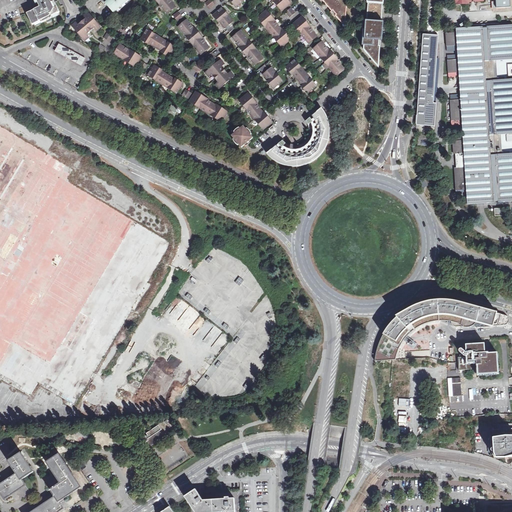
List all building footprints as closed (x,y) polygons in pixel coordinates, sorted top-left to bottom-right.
[(41,7),(28,13),(33,24),(42,20),(59,12),(59,9),(55,1),(54,0),(36,0),(37,4),(39,3),(41,7)] [(109,0),(107,2),(116,12),(131,0),(109,0)] [(156,0),(167,14),(176,7),(170,0),(156,0)] [(209,0),(206,4),(210,9),(215,4),(211,0),(209,0)] [(272,0),(282,11),(291,4),(287,0),(272,0)] [(322,0),(325,3),(327,2),(333,10),(332,11),(342,24),(346,21),(347,1),(346,0),(322,0)] [(367,0),(367,3),(368,3),(367,21),(366,21),(365,30),(363,30),(362,45),(364,45),(364,49),(379,68),(380,46),(379,46),(380,41),(381,41),(382,22),(381,22),(383,4),(383,0),(367,0)] [(222,8),(213,16),(219,22),(220,22),(225,28),(233,21),(222,8)] [(286,12),(290,17),(295,13),(291,8),(286,12)] [(267,11),(258,18),(282,47),(291,39),(282,29),(281,30),(276,23),(276,22),(267,11)] [(173,16),(178,21),(183,17),(179,12),(173,16)] [(84,21),(91,30),(95,27),(97,31),(101,28),(88,13),(84,16),(87,19),(84,21)] [(302,17),(293,24),(309,43),(317,36),(311,29),(312,29),(302,17)] [(187,20),(179,27),(201,54),(210,47),(203,40),(204,40),(193,27),(187,20)] [(91,30),(84,21),(79,26),(76,23),(72,26),(85,41),(89,38),(86,35),(91,30)] [(485,80),(495,80),(495,73),(490,73),(489,67),(494,67),(494,60),(511,58),(511,25),(487,26),(487,28),(483,28),(483,27),(458,28),(458,35),(455,35),(455,33),(446,34),(447,46),(456,45),(456,44),(459,43),(460,61),(457,62),(457,60),(448,61),(449,78),(461,77),(461,81),(485,80)] [(147,30),(141,39),(149,44),(149,43),(163,52),(162,53),(169,57),(176,47),(147,30)] [(241,31),(233,38),(239,45),(238,45),(249,58),(255,65),(264,58),(241,31)] [(114,36),(108,32),(104,38),(110,42),(114,36)] [(423,34),(416,125),(435,126),(436,103),(434,103),(439,35),(423,34)] [(76,50),(59,41),(55,48),(72,58),(82,63),(86,56),(76,50)] [(322,42),(314,49),(337,76),(345,69),(339,62),(340,62),(328,49),(322,42)] [(101,44),(97,49),(99,51),(103,53),(106,48),(101,44)] [(120,45),(115,54),(135,67),(141,57),(129,49),(128,50),(120,45)] [(212,53),(207,57),(211,62),(216,58),(212,53)] [(180,61),(186,64),(189,58),(183,55),(180,61)] [(216,85),(219,88),(234,76),(231,72),(228,74),(222,66),(224,64),(221,60),(206,73),(209,76),(212,74),(219,82),(216,85)] [(295,60),(286,67),(292,74),(293,74),(303,86),(302,87),(307,93),(317,86),(295,60)] [(138,67),(144,71),(148,65),(142,62),(138,67)] [(203,68),(195,62),(191,68),(199,73),(203,68)] [(155,66),(149,75),(177,93),(183,84),(176,79),(175,80),(161,71),(162,70),(155,66)] [(274,88),(282,81),(272,68),(264,75),(269,81),(268,82),(274,88)] [(494,141),(494,135),(499,135),(511,133),(511,78),(495,80),(485,80),(488,141),(494,141)] [(463,143),(488,141),(485,80),(461,81),(463,102),(460,102),(460,100),(450,101),(452,125),(461,124),(462,141),(463,143)] [(182,95),(188,99),(191,93),(186,90),(182,95)] [(196,92),(190,102),(221,122),(228,112),(216,105),(216,106),(209,101),(209,100),(196,92)] [(248,93),(240,101),(264,129),(272,122),(264,112),(263,112),(257,106),(258,105),(248,93)] [(321,107),(312,114),(306,119),(309,123),(311,134),(303,142),(292,144),(282,140),(266,152),(273,160),(290,167),(308,163),(322,153),(329,136),(328,118),(325,114),(321,107)] [(244,143),(245,142),(245,143),(246,143),(247,143),(248,142),(248,141),(248,140),(249,139),(250,141),(253,138),(251,135),(252,134),(251,132),(250,131),(249,130),(247,129),(246,130),(243,127),(241,129),(240,128),(238,128),(237,129),(235,131),(234,132),(235,133),(232,136),(234,139),(233,140),(234,141),(235,143),(237,144),(238,145),(239,144),(242,147),(245,145),(244,143)] [(494,141),(488,141),(463,143),(462,141),(452,141),(453,153),(455,153),(456,168),(455,168),(456,190),(466,190),(465,187),(468,187),(469,204),(494,202),(494,201),(498,201),(498,202),(511,201),(511,153),(500,154),(495,155),(494,141)] [(240,278),(236,283),(240,286),(244,281),(240,278)] [(256,308),(262,312),(269,302),(264,298),(256,308)] [(459,318),(491,327),(506,325),(508,323),(509,320),(507,316),(498,313),(454,301),(440,300),(431,301),(421,303),(414,306),(407,310),(400,314),(393,321),(385,330),(378,342),(375,353),(374,361),(395,359),(398,349),(402,341),(408,335),(415,329),(427,323),(430,322),(440,320),(442,321),(444,321),(444,315),(452,315),(459,318)] [(412,348),(413,349),(417,344),(416,344),(414,342),(412,343),(410,341),(409,342),(408,343),(406,342),(405,343),(412,348)] [(466,345),(467,352),(463,349),(460,349),(460,351),(460,352),(464,356),(467,357),(459,358),(460,371),(470,371),(469,365),(473,365),(477,364),(478,377),(501,375),(499,353),(490,354),(490,353),(487,353),(486,344),(466,345)] [(155,381),(158,383),(165,371),(153,363),(140,385),(149,391),(155,381)] [(408,404),(410,366),(390,365),(387,403),(408,404)] [(460,377),(452,378),(453,397),(461,396),(460,382),(460,377)] [(145,434),(139,438),(143,444),(147,441),(150,446),(164,437),(159,431),(161,429),(158,425),(146,433),(147,435),(146,436),(145,434)] [(511,435),(504,435),(492,437),(493,452),(496,457),(506,456),(511,454),(511,435)] [(18,473),(23,480),(35,472),(27,461),(24,456),(23,453),(11,461),(15,468),(14,469),(16,473),(18,472),(18,473)] [(49,463),(51,466),(61,482),(59,483),(58,486),(52,490),(57,497),(60,502),(63,500),(82,487),(60,455),(49,463)] [(32,494),(23,480),(18,473),(0,484),(0,490),(6,499),(16,492),(22,501),(32,494)] [(235,511),(235,498),(230,498),(230,497),(225,497),(225,498),(222,499),(203,500),(196,489),(185,496),(195,511),(216,511),(221,511),(223,511),(222,511),(235,511)] [(60,502),(57,497),(33,511),(59,511),(64,509),(60,502)]
